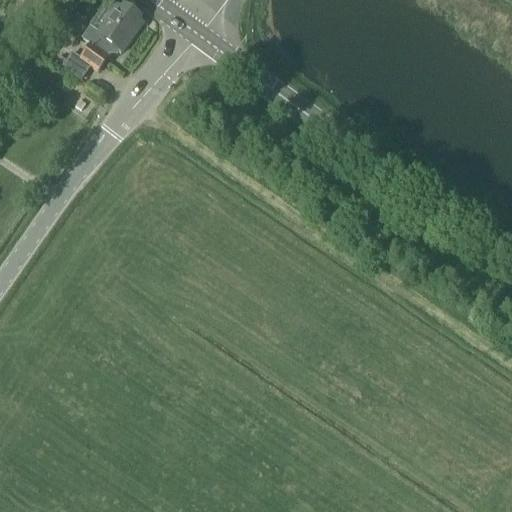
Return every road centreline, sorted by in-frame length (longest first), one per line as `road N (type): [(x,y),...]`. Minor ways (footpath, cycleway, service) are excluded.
road 1 (secondary): [(511,252),(196,35)]
road 2 (unclassified): [(0,286),(74,177),(196,35)]
